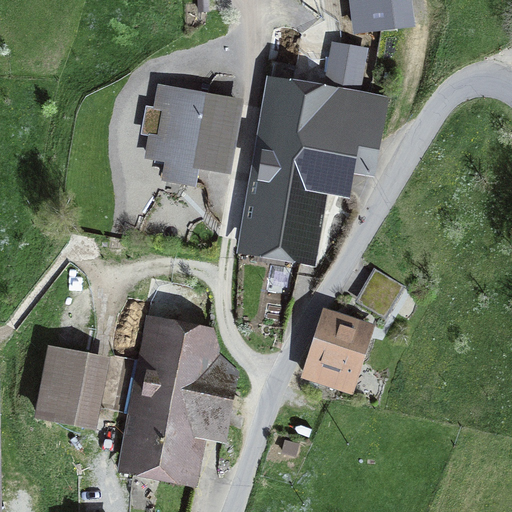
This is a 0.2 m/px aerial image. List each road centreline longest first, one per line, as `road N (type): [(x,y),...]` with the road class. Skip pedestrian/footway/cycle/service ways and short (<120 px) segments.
road 1 (unclassified): [(511,87),(468,82),(437,108),(286,360),(232,511)]
road 2 (track): [(262,0),(223,303),(232,340),(278,378)]
